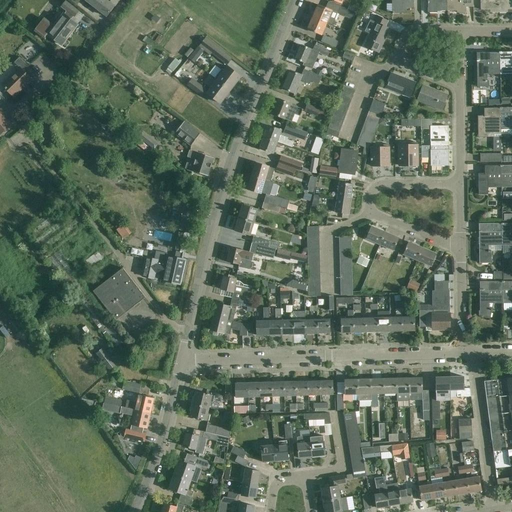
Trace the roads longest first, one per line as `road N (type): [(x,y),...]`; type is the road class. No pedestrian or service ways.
road 1 (unclassified): [(184,341),(219,193),(294,0)]
road 2 (unclassified): [(184,341),(13,114),(48,74)]
road 3 (residential): [(180,361),(459,353)]
road 4 (residential): [(459,252),(372,215),(366,201),(378,187),(459,185)]
road 5 (unclassified): [(135,511),(180,361)]
road 6 (residential): [(459,93),(403,69),(395,54),(409,32),(459,33)]
